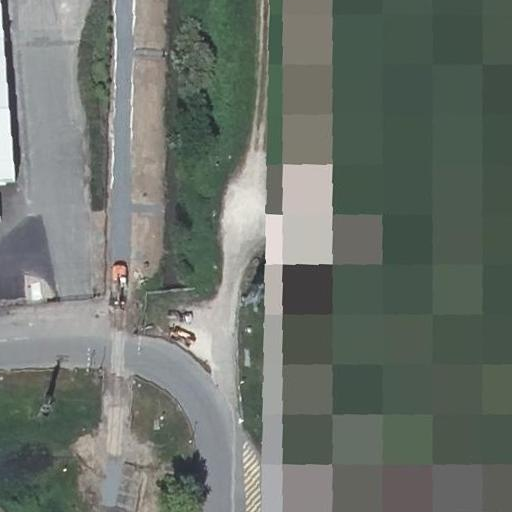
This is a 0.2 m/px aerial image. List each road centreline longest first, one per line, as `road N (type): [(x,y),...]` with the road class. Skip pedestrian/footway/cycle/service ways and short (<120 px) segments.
road 1 (unclassified): [(0,360),(118,349),(183,374),(211,420),(221,460),(220,511)]
road 2 (unknown): [(82,235),(65,0)]
